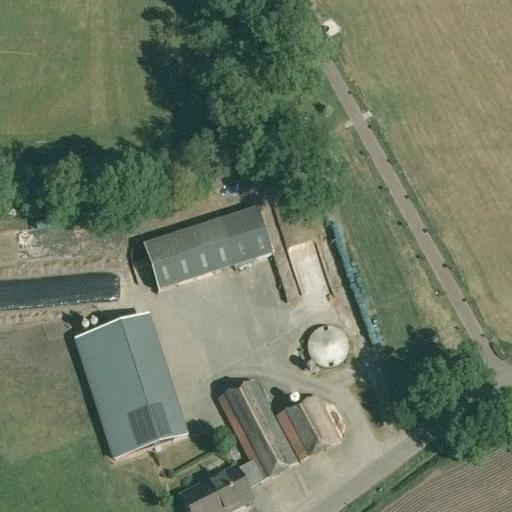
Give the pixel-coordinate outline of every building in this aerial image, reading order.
[(27,222),(76,222),(76,210),(27,209),(27,222)] [(255,211),(141,250),(156,295),(270,257),(255,211)] [(53,261),(98,261),(98,250),(53,249),(53,261)] [(0,289),(3,307),(34,302),(31,284),(0,289)] [(134,323),(77,341),(115,462),(173,444),(134,323)] [(347,349),(347,348),(345,341),(342,335),(336,330),(331,328),(327,328),(319,329),(313,332),(308,338),(306,343),(306,346),(306,353),(307,357),(310,361),(316,366),(321,368),(324,369),(328,369),(332,368),(335,367),(340,364),(343,361),(345,357),(346,353),(347,349)] [(252,490),(298,466),(254,383),(218,401),(254,471),(244,476),(252,490)] [(302,465),(341,443),(315,397),(276,419),(302,465)] [(187,511),(232,511),(253,502),(236,469),(180,498),(187,511)]
